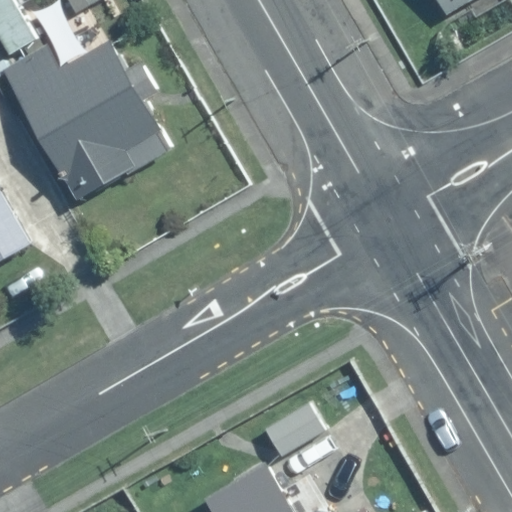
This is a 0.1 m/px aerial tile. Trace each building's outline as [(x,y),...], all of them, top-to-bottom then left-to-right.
[(0,0),(0,26),(15,52),(44,34),(23,0),(0,0)] [(104,0),(78,0),(84,11),(104,0)] [(9,65),(15,76),(80,195),(174,144),(115,37),(68,63),(55,40),(9,65)] [(0,252),(33,235),(0,176),(0,252)] [(298,471),(333,451),(305,402),(270,422),(298,471)] [(299,511),(263,457),(209,492),(219,508),(211,511),(299,511)]
